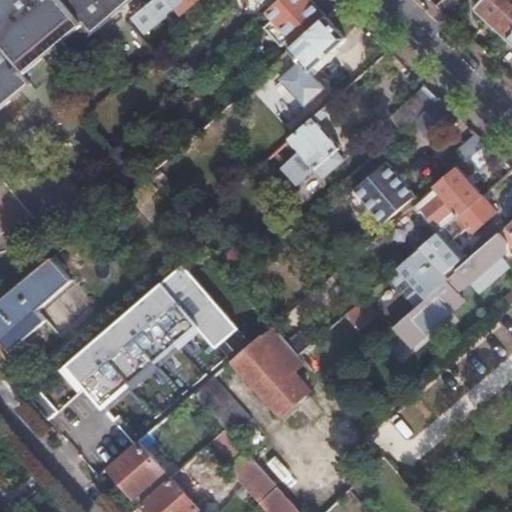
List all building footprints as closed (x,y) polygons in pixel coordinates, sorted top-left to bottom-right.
[(0,0),(0,107),(29,85),(14,65),(76,17),(90,35),(133,0),(0,0)] [(153,0),(138,14),(149,29),(177,6),(182,13),(197,0),(153,0)] [(288,49),(326,15),(312,0),(282,0),(267,13),(288,38),(283,43),(288,49)] [(491,22),(508,38),(511,34),(511,0),(481,0),(475,6),(491,22)] [(288,49),(279,57),(291,70),(299,62),(309,72),(347,38),(326,15),(288,49)] [(258,99),(289,121),(301,105),(270,83),(258,99)] [(398,109),(410,123),(412,120),(441,96),(427,83),(398,109)] [(441,96),(412,120),(432,141),(462,116),(441,96)] [(326,106),(288,139),(315,170),(340,148),(319,124),(332,113),(326,106)] [(352,173),(347,178),(385,222),(391,217),(415,196),(376,152),(352,173)] [(429,193),(413,207),(437,234),(442,231),(453,221),(462,213),(484,195),(460,167),(429,193)] [(496,209),(484,195),(462,213),(475,227),(496,209)] [(427,296),(405,315),(422,336),(463,302),(454,291),(467,281),(470,284),(511,247),(511,222),(455,271),(427,296)] [(442,231),(437,234),(422,248),(444,273),(451,267),(464,256),(442,231)] [(444,273),(422,248),(401,266),(427,296),(455,271),(451,267),(444,273)] [(50,257),(0,297),(0,339),(8,349),(44,319),(36,309),(71,280),(50,257)] [(60,372),(95,412),(199,326),(217,347),(237,330),(184,268),(60,372)] [(365,297),(348,312),(360,327),(378,312),(365,297)] [(348,312),(299,354),(306,362),(312,369),(360,327),(348,312)] [(299,354),(276,325),(232,363),(280,416),(313,390),(296,371),(306,362),(299,354)] [(511,339),(382,452),(385,456),(397,470),(398,471),(511,373),(511,339)] [(253,421),(214,379),(194,395),(227,431),(234,438),(253,421)] [(227,431),(216,439),(236,460),(246,451),(234,438),(227,431)] [(141,442),(109,469),(135,498),(166,471),(141,442)] [(229,466),(265,503),(279,488),(269,477),(246,451),(236,460),(229,466)] [(172,478),(141,505),(147,511),(197,511),(200,510),(172,478)] [(265,503),(272,511),(301,511),(279,488),(265,503)]
